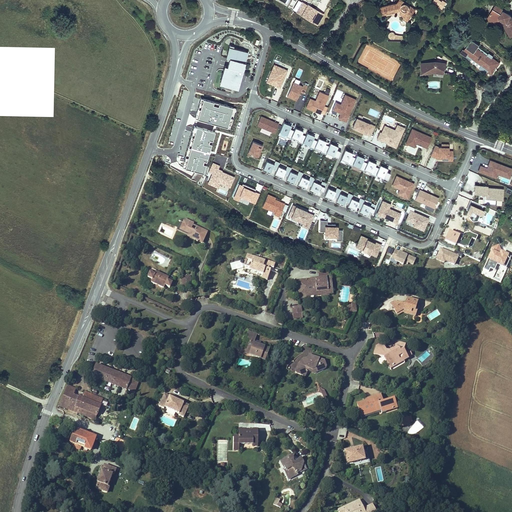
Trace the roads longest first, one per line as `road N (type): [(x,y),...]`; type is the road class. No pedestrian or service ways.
road 1 (residential): [(252,99),(235,155),(241,167),(419,246),(430,242),(452,189)]
road 2 (residential): [(252,99),(452,189)]
road 3 (residential): [(183,344),(177,362),(188,376),(332,434)]
road 4 (tertiary): [(18,511),(78,335)]
road 5 (residential): [(351,353),(212,305),(199,308),(190,327)]
road 6 (tertiary): [(475,137),(315,55)]
road 7 (residential): [(256,80),(232,96),(209,89),(218,56),(204,52),(191,87)]
